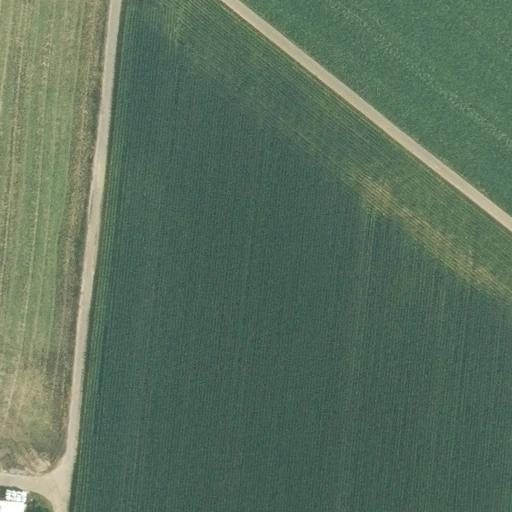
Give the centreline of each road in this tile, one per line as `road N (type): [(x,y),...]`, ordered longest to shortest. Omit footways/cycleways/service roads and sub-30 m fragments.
road 1 (track): [(62,511),(114,0)]
road 2 (track): [(226,0),(511,229)]
